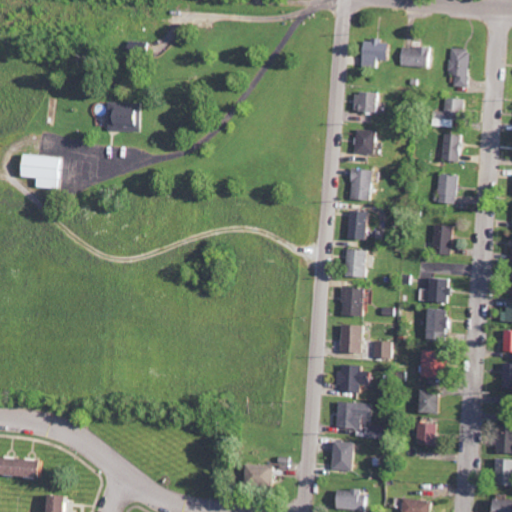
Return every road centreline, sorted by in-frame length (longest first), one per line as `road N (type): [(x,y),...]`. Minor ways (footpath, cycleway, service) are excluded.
road 1 (residential): [(307,511),(346,0)]
road 2 (residential): [(463,511),(501,7)]
road 3 (residential): [(242,511),(161,490),(72,428),(0,413)]
